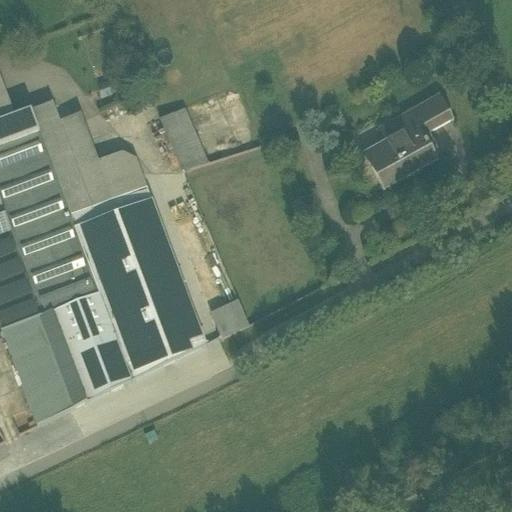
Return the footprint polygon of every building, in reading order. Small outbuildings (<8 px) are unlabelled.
[(0,86),(0,122),(13,118),(0,86)] [(100,91),(102,98),(110,96),(108,88),(100,91)] [(416,112),(429,136),(453,123),(440,99),(416,112)] [(0,328),(1,331),(2,335),(37,429),(205,349),(196,324),(146,190),(91,210),(77,172),(59,123),(52,104),(13,118),(0,122),(0,328)] [(369,156),(388,191),(436,164),(423,139),(429,136),(416,112),(389,127),(397,141),(369,156)] [(159,121),(181,173),(183,173),(204,166),(182,115),(159,121)] [(91,210),(146,190),(136,161),(123,155),(96,165),(78,116),(59,123),(77,172),(91,210)] [(293,209),(301,227),(316,221),(308,202),(293,209)] [(217,341),(218,343),(248,329),(238,304),(210,317),(220,339),(217,341)]
